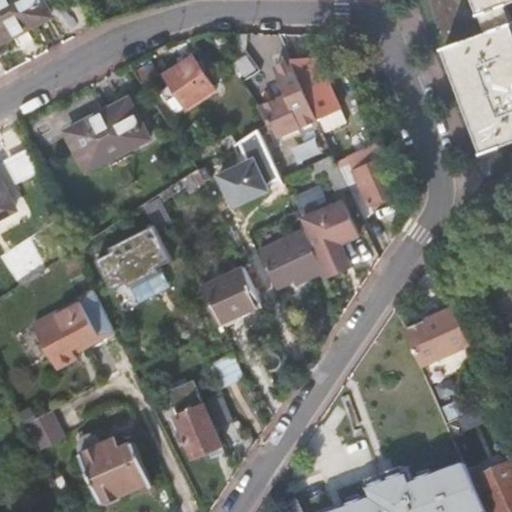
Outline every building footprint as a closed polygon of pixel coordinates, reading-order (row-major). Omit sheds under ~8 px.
[(0,0),(0,41),(53,15),(45,0),(0,0)] [(511,0),(477,0),(489,30),(446,45),(485,150),(511,140),(511,12),(508,3),(511,1),(511,0)] [(194,55),(167,73),(190,107),(217,89),(206,72),(211,70),(203,59),(199,61),(194,55)] [(317,57),(291,56),(300,77),(319,119),(341,109),(317,57)] [(287,96),(260,108),(261,109),(269,123),(271,121),(279,138),(282,136),(300,128),(318,119),(296,73),(290,61),(275,68),(281,80),(283,84),(281,85),(287,96)] [(103,112),(69,130),(90,168),(150,136),(127,94),(100,109),(103,112)] [(339,168),(333,155),(310,165),(316,178),(339,168)] [(254,156),(218,173),(234,205),(270,188),(254,156)] [(383,156),(353,170),(370,205),(399,191),(383,156)] [(208,184),(201,168),(186,177),(193,191),(208,184)] [(0,216),(16,208),(0,177),(0,216)] [(342,242),(359,235),(345,200),(306,217),(329,273),(351,264),(342,242)] [(115,302),(171,286),(164,262),(173,260),(163,227),(99,246),(115,302)] [(279,244),(295,281),(296,280),(306,273),(309,277),(325,266),(308,230),(279,244)] [(280,291),(295,281),(279,244),(263,252),(280,291)] [(248,270),(205,286),(218,314),(228,336),(266,310),(248,270)] [(116,329),(95,287),(79,295),(80,298),(36,321),(58,365),(79,355),(78,353),(104,339),(103,336),(116,329)] [(473,342),(453,297),(437,305),(439,308),(428,314),(405,325),(424,365),(473,342)] [(228,336),(218,314),(200,323),(228,383),(247,375),(228,336)] [(174,405),(178,414),(206,402),(203,393),(174,405)] [(206,402),(178,414),(178,415),(173,417),(178,429),(183,427),(195,455),(210,449),(224,443),(206,402)] [(121,493),(125,491),(122,484),(150,473),(137,440),(121,446),(117,437),(82,451),(103,500),(106,499),(108,503),(123,497),(121,493)] [(372,496),(333,511),(490,511),(466,458),(414,480),(407,464),(366,481),(372,496)] [(511,511),(511,463),(480,478),(495,511),(511,511)] [(122,484),(125,491),(151,480),(153,484),(155,484),(150,473),(122,484)]
